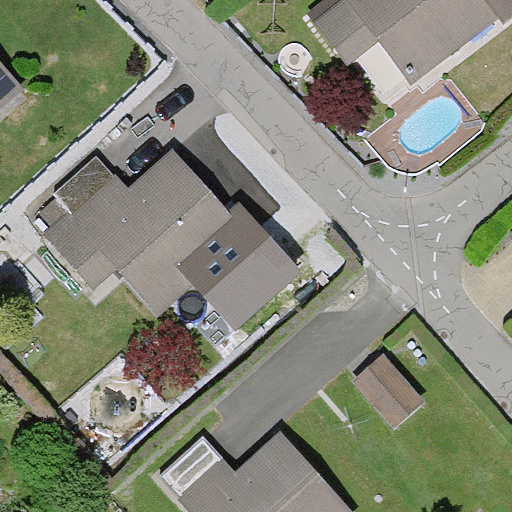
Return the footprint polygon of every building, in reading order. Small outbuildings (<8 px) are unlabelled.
[(511,16),(511,0),(335,0),(307,22),(344,69),(374,46),(405,85),(493,17),(500,26),(511,16)] [(0,104),(13,93),(0,78),(0,104)] [(241,240),(169,155),(122,195),(93,161),(48,199),(64,219),(40,239),(86,294),(110,273),(148,317),(241,240)] [(511,236),(501,246),(511,257),(511,236)] [(415,411),(377,365),(347,390),(385,436),(415,411)] [(338,511),(274,442),(229,484),(196,448),(149,491),(168,511),(338,511)]
